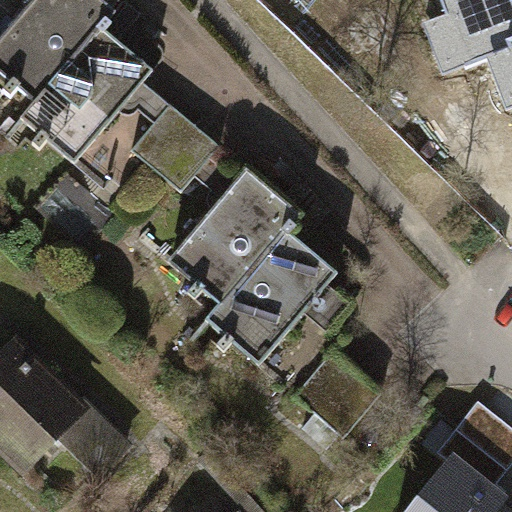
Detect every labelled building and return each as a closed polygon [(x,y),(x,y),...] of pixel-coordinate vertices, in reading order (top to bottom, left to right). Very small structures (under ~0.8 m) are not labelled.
[(161,76),(77,0),(42,0),(0,46),(0,94),(79,167),(161,76)] [(511,0),(424,0),(439,40),(455,33),(465,62),(488,57),(505,104),(511,101),(511,0)] [(171,108),(134,153),(184,195),(222,150),(171,108)] [(225,153),(192,193),(219,215),(251,175),(225,153)] [(344,273),(247,189),(168,279),(265,364),(344,273)] [(92,409),(19,340),(0,360),(0,456),(25,480),(60,443),(92,409)] [(505,484),(511,472),(511,419),(482,402),(451,451),(505,484)] [(102,477),(137,444),(105,410),(70,443),(102,477)] [(506,511),(511,505),(511,500),(455,456),(410,511),(506,511)]
